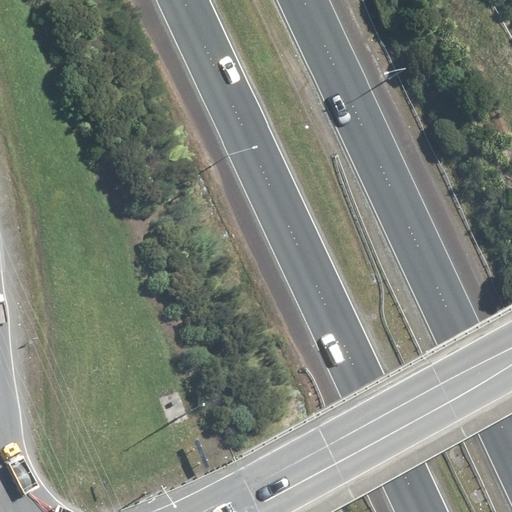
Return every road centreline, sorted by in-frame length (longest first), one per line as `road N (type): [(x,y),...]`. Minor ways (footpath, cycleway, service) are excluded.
road 1 (motorway): [(420,511),(183,0)]
road 2 (motorway): [(302,0),(511,451)]
road 3 (tertiary): [(222,511),(511,357)]
road 4 (motorway): [(19,511),(0,392)]
